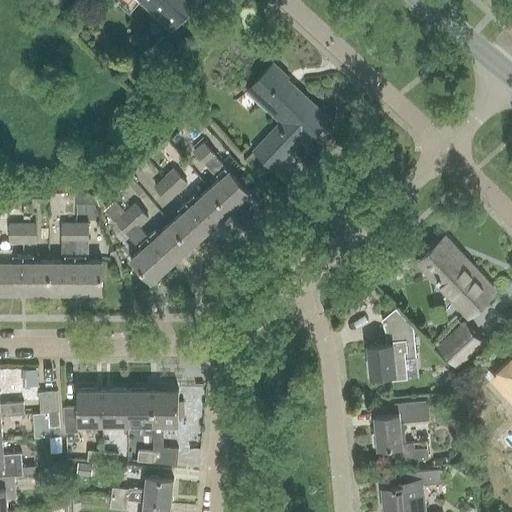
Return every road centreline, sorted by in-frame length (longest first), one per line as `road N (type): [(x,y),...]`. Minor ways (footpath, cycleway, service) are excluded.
road 1 (residential): [(342,511),(327,353),(289,291)]
road 2 (residential): [(226,345),(0,349)]
road 3 (residential): [(285,0),(445,146)]
road 4 (unclassified): [(289,291),(445,146)]
road 5 (unclassified): [(211,511),(226,345)]
